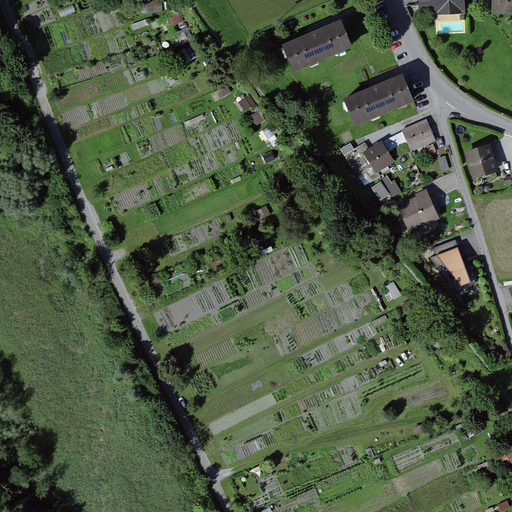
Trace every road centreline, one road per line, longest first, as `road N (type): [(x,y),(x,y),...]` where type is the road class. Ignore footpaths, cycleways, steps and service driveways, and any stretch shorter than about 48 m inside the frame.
road 1 (track): [(214,478),(276,453),(462,408)]
road 2 (residential): [(453,97),(447,124),(511,331)]
